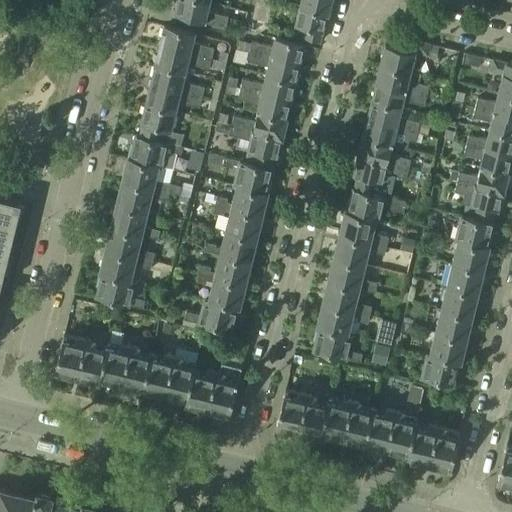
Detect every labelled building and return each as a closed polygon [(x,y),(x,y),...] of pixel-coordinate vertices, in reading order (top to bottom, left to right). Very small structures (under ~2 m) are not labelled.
[(210,1),(205,0),(178,0),(175,13),(226,26),(229,15),(208,10),(210,1)] [(271,0),(258,0),(254,16),(267,19),(271,0)] [(331,0),(301,0),(299,11),(326,17),(327,13),(328,14),(331,0)] [(320,41),(326,17),(299,11),(296,25),(297,25),(295,34),(320,41)] [(231,17),(229,25),(237,27),(239,19),(231,17)] [(165,24),(160,44),(212,57),(214,47),(192,41),(195,31),(165,24)] [(432,45),(432,43),(401,35),(398,46),(386,43),(382,58),(413,66),(416,51),(429,55),(432,45)] [(300,63),(305,44),(276,37),(274,46),(252,41),(252,42),(239,39),(237,48),(242,49),(248,50),(250,51),(300,63)] [(156,64),(186,72),(188,62),(209,67),(210,66),(224,69),(226,61),(212,58),(212,57),(160,44),(155,64),(156,64)] [(429,55),(436,57),(438,47),(432,45),(429,55)] [(237,48),(236,47),(233,59),(245,62),(248,50),(242,49),(237,48)] [(226,61),(228,53),(221,51),(219,59),(226,61)] [(269,66),(267,74),(296,82),(300,63),(250,51),(247,60),(269,66)] [(467,53),(465,63),(479,66),(482,56),(467,53)] [(410,80),(413,66),(382,58),(377,82),(378,82),(428,95),(431,85),(410,80)] [(511,62),(494,58),(491,69),(504,73),(501,87),(511,89),(511,62)] [(205,86),(184,81),(186,72),(156,64),(151,84),(202,97),(205,86)] [(291,100),(296,82),(267,74),(264,83),(243,78),(241,88),(291,100)] [(230,77),(228,84),(236,86),(238,79),(230,77)] [(373,101),(403,108),(405,99),(426,105),(428,95),(378,82),(373,101)] [(151,86),(146,103),(176,111),(179,102),(200,107),(202,97),(151,84),(151,86)] [(234,94),(236,86),(228,84),(226,92),(234,94)] [(511,89),(501,87),(497,100),(478,96),(476,105),(511,114),(511,89)] [(288,117),(287,116),(291,100),(241,88),(238,97),(260,103),(257,111),(287,119),(288,117)] [(465,92),(457,90),(455,99),(463,101),(465,92)] [(445,108),(447,100),(439,98),(437,106),(445,108)] [(451,106),(461,108),(463,102),(453,100),(451,106)] [(373,101),(369,119),(419,131),(422,122),(401,117),(403,108),(373,101)] [(140,134),(169,141),(176,111),(146,103),(142,123),(143,123),(140,134)] [(493,120),(491,128),(511,133),(511,114),(476,105),(474,115),(493,120)] [(215,110),(209,109),(207,118),(213,120),(215,110)] [(287,119),(257,111),(255,120),(234,115),(232,125),(282,137),(283,137),(287,119)] [(221,112),(219,120),(227,122),(229,114),(221,112)] [(393,145),(394,144),(407,148),(409,139),(421,142),(424,132),(419,131),(369,119),(364,136),(363,135),(363,137),(364,137),(393,145)] [(278,156),(282,137),(232,125),(217,121),(215,131),(251,140),(246,161),(254,163),(271,167),(274,155),(278,156)] [(511,152),(511,133),(491,128),(488,137),(469,132),(467,142),(511,152)] [(445,137),(453,139),(455,131),(447,129),(445,137)] [(136,133),(134,144),(132,143),(128,157),(161,165),(173,168),(177,152),(181,153),(183,145),(169,141),(140,134),(136,133)] [(391,154),(393,145),(364,137),(363,137),(359,156),(360,156),(410,168),(412,159),(391,154)] [(509,172),(511,158),(511,152),(467,142),(464,152),(484,157),(481,165),(509,172)] [(201,163),(204,152),(192,149),(189,160),(201,163)] [(234,185),(237,185),(268,193),(272,179),(270,178),(272,167),(271,167),(254,163),(246,161),(210,153),(208,161),(234,168),(235,165),(239,166),(234,185)] [(407,178),(410,168),(360,156),(355,174),(358,175),(355,187),(373,193),(390,197),(395,175),(407,178)] [(123,180),(169,191),(180,194),(182,185),(157,179),(161,165),(128,157),(128,160),(123,180)] [(422,170),(430,172),(432,163),(424,161),(422,170)] [(509,172),(481,165),(479,174),(454,168),(452,178),(458,180),(504,191),(504,192),(509,172)] [(149,211),(153,196),(167,200),(169,191),(123,180),(117,203),(149,211)] [(475,217),(492,222),(495,209),(499,210),(504,192),(504,191),(458,180),(456,189),(466,191),(464,201),(466,202),(463,214),(475,217)] [(263,215),(268,193),(237,185),(232,202),(227,201),(228,197),(206,192),(204,201),(215,203),(216,204),(263,215)] [(373,193),(355,187),(353,186),(351,197),(349,197),(346,211),(377,220),(379,220),(384,203),(388,204),(387,208),(403,212),(406,201),(390,197),(373,193)] [(430,196),(419,193),(417,202),(428,204),(430,196)] [(0,195),(0,288),(22,200),(0,195)] [(410,212),(423,216),(426,205),(413,202),(410,212)] [(144,234),(158,238),(160,229),(146,226),(149,211),(117,203),(111,226),(144,234)] [(230,212),(226,231),(257,238),(263,215),(216,204),(215,203),(213,212),(224,214),(225,211),(230,212)] [(377,220),(346,211),(340,233),(387,245),(389,237),(378,234),(377,238),(372,236),(377,220)] [(456,238),(458,238),(490,246),(493,232),(491,232),(494,222),(492,222),(475,217),(463,214),(462,213),(456,238)] [(144,234),(111,226),(106,249),(162,263),(164,254),(144,250),(143,253),(139,252),(144,234)] [(205,250),(220,254),(251,261),(257,238),(226,231),(221,248),(216,247),(216,244),(207,242),(205,250)] [(387,245),(340,233),(334,257),(366,265),(370,246),(375,247),(374,251),(385,254),(387,245)] [(412,251),(415,239),(403,237),(401,248),(412,251)] [(490,246),(458,238),(452,261),(484,269),(490,246)] [(137,262),(141,263),(140,267),(163,272),(165,264),(162,263),(106,249),(100,272),(132,280),(137,262)] [(246,284),(251,261),(220,254),(216,271),(210,270),(211,266),(201,264),(199,272),(246,284)] [(334,257),(329,280),(360,288),(375,291),(378,283),(367,280),(366,284),(361,282),(366,265),(334,257)] [(479,292),(484,269),(452,261),(447,284),(479,292)] [(143,307),(145,299),(135,296),(134,299),(130,298),(135,280),(132,280),(100,272),(97,284),(99,285),(96,295),(143,307)] [(213,281),(209,299),(241,306),(246,284),(199,272),(197,281),(207,283),(208,280),(213,281)] [(166,288),(168,281),(162,279),(160,287),(166,288)] [(360,288),(329,280),(323,302),(370,314),(372,305),(361,302),(360,306),(356,305),(360,288)] [(473,315),(479,292),(447,284),(441,307),(473,315)] [(237,320),(241,306),(209,299),(206,298),(203,314),(187,310),(185,318),(232,330),(235,319),(237,320)] [(370,314),(323,302),(318,324),(349,332),(353,315),(358,316),(357,320),(368,322),(370,314)] [(467,337),(473,315),(441,307),(435,329),(467,337)] [(168,311),(166,319),(174,321),(176,313),(168,311)] [(390,342),(395,321),(381,317),(376,339),(390,342)] [(163,330),(174,333),(176,324),(165,321),(163,330)] [(347,351),(352,333),(349,332),(318,324),(314,338),(316,339),(314,349),(361,361),(363,352),(352,350),(351,352),(347,351)] [(462,360),(467,337),(435,329),(430,352),(462,360)] [(55,370),(78,376),(87,338),(65,332),(55,370)] [(96,340),(87,338),(78,376),(100,381),(101,377),(110,343),(108,343),(107,348),(94,345),(96,340)] [(101,377),(135,385),(134,388),(143,390),(144,387),(152,354),(139,351),(140,346),(122,342),(121,346),(110,343),(101,377)] [(376,343),(372,359),(384,362),(388,346),(376,343)] [(152,392),(153,390),(186,398),(195,364),(196,365),(197,360),(165,352),(164,357),(152,354),(144,387),(143,390),(152,392)] [(428,352),(422,376),(454,384),(456,373),(458,374),(462,360),(430,352),(428,352)] [(293,361),(301,363),(303,355),(295,353),(293,361)] [(229,413),(230,414),(242,366),(222,361),(220,370),(217,370),(208,408),(214,410),(216,413),(225,415),(229,413)] [(185,402),(208,408),(217,370),(207,367),(206,372),(195,369),(196,365),(195,364),(186,398),(185,402)] [(405,411),(403,416),(416,419),(424,387),(411,384),(405,411)] [(309,392),(286,387),(277,425),(299,430),(309,392)] [(309,392),(299,430),(322,436),(323,432),(331,398),(329,397),(328,401),(316,398),(317,394),(309,392)] [(331,398),(323,432),(357,440),(356,442),(365,444),(374,408),(360,405),(361,400),(343,396),(342,401),(331,398)] [(374,408),(365,444),(374,447),(374,444),(408,453),(415,423),(416,419),(403,416),(405,411),(387,407),(386,411),(374,408)] [(415,423),(408,453),(407,457),(429,462),(439,424),(429,422),(428,427),(415,423)] [(429,462),(452,468),(461,430),(439,424),(429,462)] [(511,442),(508,441),(498,479),(511,482),(511,442)] [(82,508),(51,501),(53,495),(38,491),(37,497),(0,488),(0,511),(96,511),(98,506),(84,502),(82,508)]
